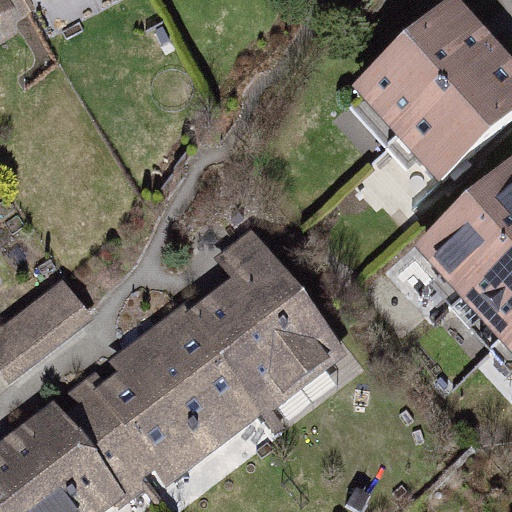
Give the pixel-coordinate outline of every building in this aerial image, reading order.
[(0,0),(0,37),(22,26),(12,9),(27,0),(0,0)] [(40,0),(46,11),(67,0),(40,0)] [(511,81),(502,70),(482,48),(451,14),(362,94),(443,185),(511,122),(511,81)] [(511,180),(427,259),(511,350),(511,180)] [(238,300),(192,330),(265,438),(363,373),(332,327),(325,332),(265,242),(220,272),(238,300)] [(67,277),(0,325),(0,362),(12,379),(97,317),(67,277)] [(84,422),(71,432),(131,511),(159,490),(171,505),(265,438),(192,330),(184,326),(115,378),(125,390),(115,398),(104,383),(72,407),(84,422)] [(61,418),(0,463),(0,511),(129,511),(131,511),(71,432),(61,418)]
